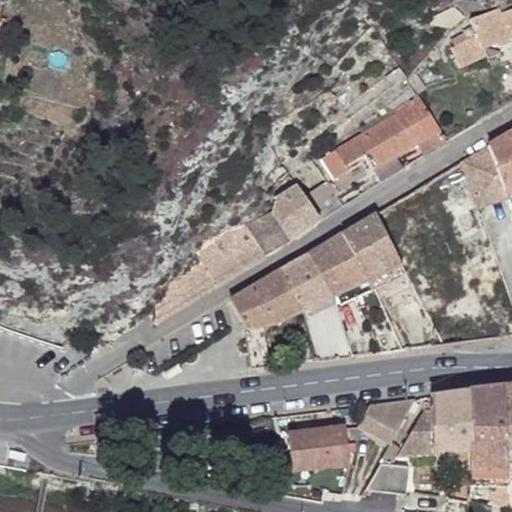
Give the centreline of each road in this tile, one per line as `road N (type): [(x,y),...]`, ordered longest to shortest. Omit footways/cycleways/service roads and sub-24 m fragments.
road 1 (unclassified): [(511,111),(105,359),(85,376),(84,413)]
road 2 (primary): [(511,360),(84,413)]
road 3 (residential): [(31,417),(47,445),(75,465),(308,511)]
